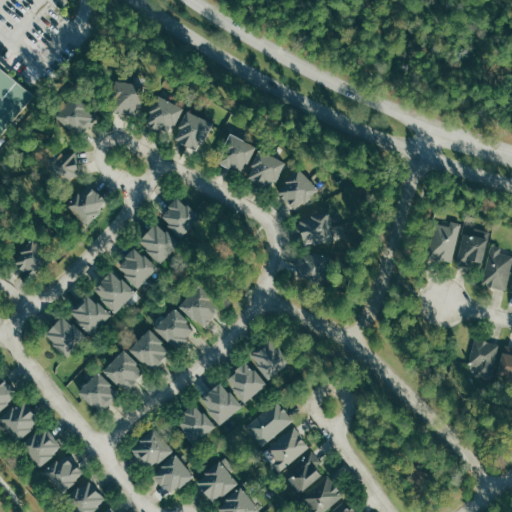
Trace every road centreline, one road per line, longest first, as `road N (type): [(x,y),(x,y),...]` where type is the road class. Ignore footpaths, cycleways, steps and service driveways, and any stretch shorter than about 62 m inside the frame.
road 1 (secondary): [(139,0),(303,103),(419,154),(511,182)]
road 2 (residential): [(33,306),(0,280),(4,334),(166,511)]
road 3 (residential): [(260,294),(355,340),(453,430),(493,489)]
road 4 (residential): [(140,190),(98,161),(114,134),(130,140),(159,166),(263,214),(274,245)]
road 5 (residential): [(274,245),(260,294),(227,341),(99,447)]
road 6 (secondary): [(431,126),(308,70),(191,0)]
road 7 (residential): [(159,166),(89,255),(4,334)]
road 8 (residential): [(431,126),(355,340)]
road 9 (residential): [(325,402),(335,434),(387,511)]
